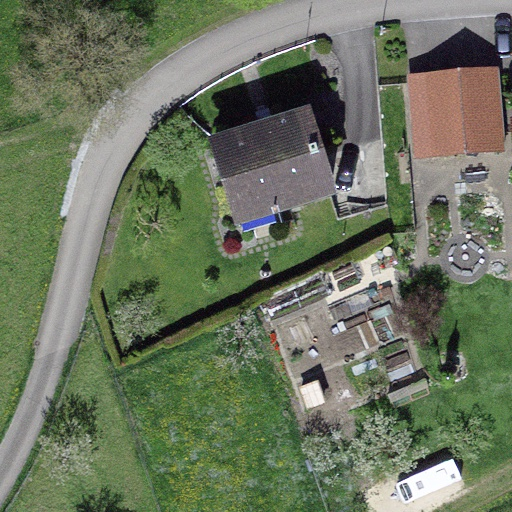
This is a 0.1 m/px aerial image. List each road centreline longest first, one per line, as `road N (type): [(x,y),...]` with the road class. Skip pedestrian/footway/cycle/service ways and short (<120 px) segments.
road 1 (residential): [(69,289),(110,158),(154,92),(263,28),(375,0)]
road 2 (unclassified): [(0,472),(69,289)]
